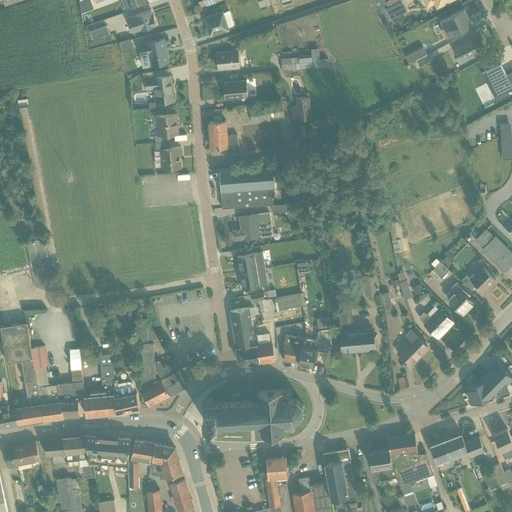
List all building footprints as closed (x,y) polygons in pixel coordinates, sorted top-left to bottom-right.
[(89,0),(93,10),(105,6),(102,0),(89,0)] [(385,0),(395,21),(418,10),(412,0),(385,0)] [(453,0),(422,0),(426,7),(433,4),(435,9),(453,0)] [(281,5),(274,7),(276,14),(283,11),(281,5)] [(445,37),(472,24),(464,8),(437,21),(445,37)] [(208,34),(228,27),(222,9),(202,16),(208,34)] [(131,33),(155,25),(150,10),(126,18),(131,33)] [(458,63),(485,50),(477,34),(450,47),(458,63)] [(149,65),(168,62),(164,36),(144,39),(145,44),(135,45),(137,55),(147,54),(149,65)] [(429,58),(432,65),(441,61),(435,46),(415,54),(418,63),(429,58)] [(293,70),(331,67),(330,48),(322,48),(323,55),(292,57),(293,70)] [(216,71),(237,70),(236,49),(215,50),(216,71)] [(422,62),(426,70),(432,67),(428,59),(422,62)] [(497,100),(511,92),(511,70),(507,73),(503,63),(483,72),(497,100)] [(154,108),(175,106),(171,73),(143,76),(145,88),(152,88),(154,108)] [(222,99),(247,97),(246,78),(220,80),(222,99)] [(310,110),(320,107),(316,95),(306,98),(310,110)] [(262,111),(262,122),(286,121),(286,110),(262,111)] [(155,135),(177,133),(176,112),(153,114),(155,135)] [(208,149),(227,147),(225,121),(206,122),(208,149)] [(160,169),(180,168),(179,146),(159,147),(160,169)] [(221,206),(271,203),(269,165),(219,168),(221,206)] [(283,203),(283,213),(299,212),(299,203),(283,203)] [(233,242),(272,236),(268,211),(239,215),(241,227),(231,229),(233,242)] [(503,271),(511,261),(511,253),(494,235),(481,248),(503,271)] [(239,272),(265,268),(262,251),(236,256),(239,272)] [(448,256),(441,262),(445,267),(439,272),(450,283),(462,272),(448,256)] [(457,256),(453,260),(460,267),(463,264),(457,256)] [(318,271),(317,261),(307,262),(308,272),(318,271)] [(481,292),(495,280),(481,265),(468,277),(481,292)] [(242,289),(268,284),(265,268),(239,272),(242,289)] [(414,271),(406,274),(416,298),(424,295),(414,271)] [(371,275),(375,295),(386,293),(382,273),(371,275)] [(424,286),(426,293),(433,291),(431,284),(424,286)] [(461,314),(474,302),(458,286),(445,298),(461,314)] [(285,296),(286,310),(313,308),(312,294),(285,296)] [(229,309),(232,328),(252,326),(250,307),(229,309)] [(437,337),(453,322),(439,307),(423,323),(437,337)] [(39,319),(13,323),(19,362),(33,360),(36,381),(48,379),(50,390),(61,388),(55,344),(43,346),(39,319)] [(340,350),(373,349),(372,323),(339,325),(340,350)] [(233,345),(254,343),(252,326),(232,328),(233,345)] [(409,367),(429,348),(410,329),(403,336),(407,340),(394,353),(409,367)] [(258,362),(274,361),(272,342),(256,344),(258,362)] [(295,364),(299,344),(285,342),(281,362),(295,364)] [(258,362),(256,344),(234,346),(236,365),(258,362)] [(295,364),(311,367),(315,348),(299,344),(295,364)] [(124,379),(124,353),(111,354),(112,379),(124,379)] [(94,382),(93,369),(83,370),(83,382),(94,382)] [(168,395),(185,386),(177,370),(160,379),(168,395)] [(466,406),(511,392),(511,391),(507,375),(461,389),(466,406)] [(168,395),(160,379),(139,389),(147,405),(168,395)] [(5,398),(13,398),(13,380),(5,380),(5,398)] [(253,393),(253,400),(216,403),(212,398),(207,399),(204,404),(204,405),(204,407),(204,409),(203,409),(205,422),(212,421),(212,426),(255,423),(255,430),(261,430),(261,431),(260,431),(260,433),(261,433),(261,434),(263,434),(262,432),(283,431),(283,432),(284,432),(284,431),(286,431),(293,430),(293,420),(298,418),(299,419),(300,419),(299,418),(302,412),(304,413),(304,412),(303,411),(302,406),(303,405),(303,404),(302,404),(298,400),(299,399),(298,398),(297,399),(291,398),(291,396),(290,388),(283,389),(281,389),(281,387),(280,387),(280,389),(259,390),(259,389),(258,389),(258,390),(257,390),(257,391),(258,391),(258,393),(253,393)] [(114,413),(137,408),(133,389),(110,394),(114,413)] [(114,413),(110,394),(81,395),(83,415),(114,413)] [(60,417),(77,416),(76,399),(59,400),(60,417)] [(60,417),(59,400),(38,403),(41,420),(60,417)] [(15,423),(41,420),(38,403),(13,407),(15,423)] [(0,426),(15,423),(13,407),(0,409),(0,426)] [(503,458),(511,454),(511,440),(507,429),(494,435),(503,458)] [(425,450),(416,451),(413,433),(387,436),(389,447),(391,465),(400,486),(435,475),(425,450)] [(62,454),(84,453),(85,434),(61,436),(62,454)] [(108,456),(110,437),(85,434),(84,453),(108,456)] [(435,463),(465,452),(458,434),(428,445),(435,463)] [(44,456),(62,454),(61,436),(43,437),(44,456)] [(108,456),(125,457),(127,438),(110,437),(108,456)] [(473,464),(487,458),(478,437),(464,443),(473,464)] [(130,438),(129,458),(148,459),(150,440),(130,438)] [(174,444),(150,440),(148,459),(159,463),(174,444)] [(9,465),(39,460),(35,442),(6,447),(9,465)] [(164,479),(182,473),(174,447),(159,464),(164,479)] [(368,468),(391,465),(389,447),(366,450),(368,468)] [(332,499),(356,495),(349,448),(325,452),(332,499)] [(280,504),(277,479),(285,478),(283,457),(263,459),(269,506),(280,504)] [(511,463),(511,462),(502,466),(510,486),(511,485),(511,463)] [(306,511),(327,511),(322,482),(319,482),(317,470),(309,472),(312,488),(303,490),(306,511)] [(92,511),(86,474),(66,477),(71,511),(92,511)] [(176,511),(192,507),(184,479),(167,484),(176,511)] [(382,498),(373,501),(376,511),(383,511),(386,511),(382,498)] [(110,499),(110,511),(126,511),(126,499),(110,499)] [(444,503),(448,511),(456,508),(452,499),(444,503)]
